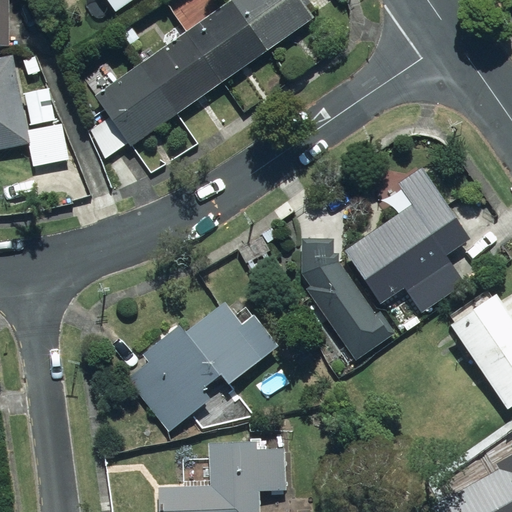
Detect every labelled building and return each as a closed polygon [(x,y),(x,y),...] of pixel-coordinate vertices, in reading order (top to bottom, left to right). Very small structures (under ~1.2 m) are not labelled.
[(232,0),(121,81),(108,64),(85,81),(106,109),(85,125),(110,159),(131,144),(136,152),(318,20),(302,0),(232,0)] [(101,0),(115,18),(138,0),(101,0)] [(0,153),(32,150),(34,167),(68,164),(64,127),(28,131),(21,65),(0,67),(0,153)] [(337,241),(301,242),(300,279),(308,289),(305,292),(356,362),(392,335),(374,310),(402,290),(421,315),(465,283),(449,260),(474,241),(421,167),(397,185),(411,205),(336,260),(337,241)] [(511,322),(495,298),(451,329),(508,410),(511,407),(511,322)] [(179,330),(144,358),(148,363),(135,375),(152,395),(159,389),(187,422),(195,415),(195,416),(196,417),(196,418),(196,419),(197,420),(198,421),(198,422),(199,422),(200,423),(200,424),(201,424),(202,425),(203,425),(204,426),(205,426),(206,426),(207,426),(208,427),(209,427),(210,426),(211,426),(212,426),(213,426),(214,426),(215,425),(216,424),(217,424),(218,423),(219,422),(219,421),(220,421),(220,420),(221,419),(221,418),(241,402),(228,386),(279,346),(256,316),(242,328),(224,306),(185,337),(179,330)] [(158,485),(157,511),(260,511),(260,491),(289,492),(289,446),(208,446),(208,460),(184,460),(183,485),(158,485)] [(511,511),(511,465),(461,498),(469,511),(511,511)]
